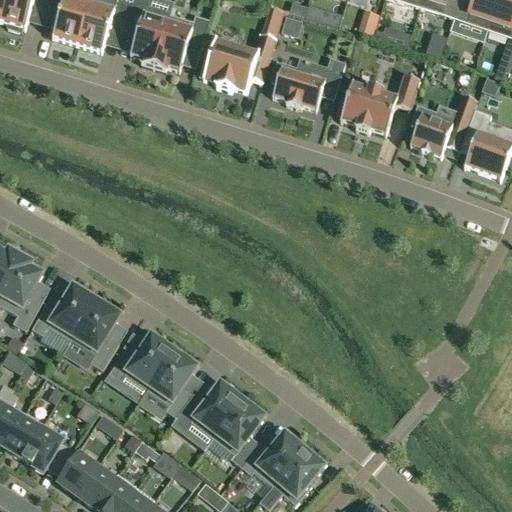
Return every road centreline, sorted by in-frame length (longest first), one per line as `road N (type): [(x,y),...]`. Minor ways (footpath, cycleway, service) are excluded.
road 1 (residential): [(511,227),(0,63)]
road 2 (residential): [(0,211),(152,298),(296,400),(423,511)]
